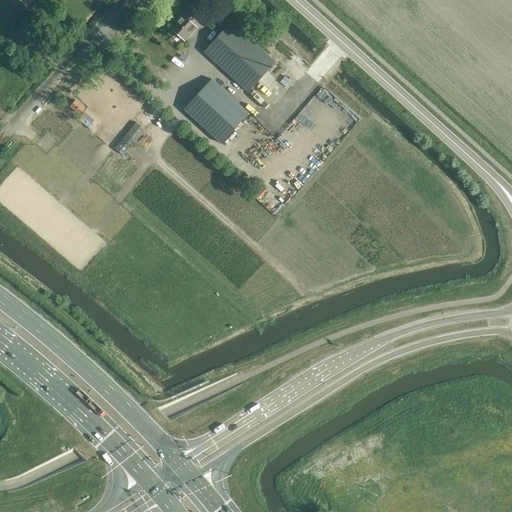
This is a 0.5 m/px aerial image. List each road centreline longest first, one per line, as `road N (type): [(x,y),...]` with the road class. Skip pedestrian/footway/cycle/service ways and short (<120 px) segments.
road 1 (secondary): [(511,311),(389,338),(178,461)]
road 2 (secondary): [(191,476),(372,366),(449,339),(511,333)]
road 3 (tertiary): [(511,200),(295,0)]
road 4 (trunk): [(178,461),(109,389),(0,299)]
road 5 (trunk): [(0,345),(64,395),(148,480)]
road 6 (residential): [(128,0),(0,144)]
